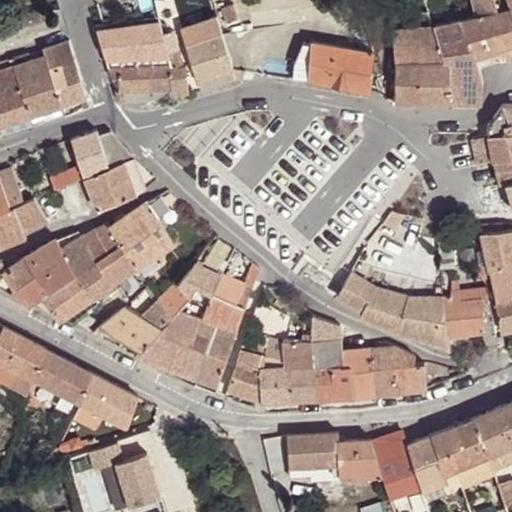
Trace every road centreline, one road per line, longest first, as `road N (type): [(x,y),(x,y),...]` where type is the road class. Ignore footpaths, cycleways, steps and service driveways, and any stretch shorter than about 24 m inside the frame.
road 1 (residential): [(511,365),(405,341),(327,307),(114,113)]
road 2 (residential): [(511,81),(481,116),(231,93),(114,113)]
road 3 (residential): [(511,379),(380,415),(275,420),(238,413)]
road 4 (residential): [(238,413),(183,398),(0,306)]
road 5 (residential): [(71,0),(103,102),(114,113)]
